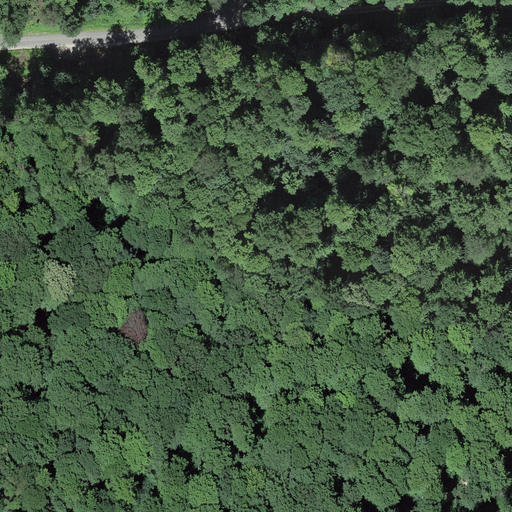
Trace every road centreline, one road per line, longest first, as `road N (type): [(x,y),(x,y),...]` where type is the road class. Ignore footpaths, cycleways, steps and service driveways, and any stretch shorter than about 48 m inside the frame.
road 1 (track): [(322,511),(176,352),(60,323),(32,307),(0,266)]
road 2 (track): [(511,9),(408,5),(217,21)]
road 3 (unclassified): [(0,42),(172,32),(217,21),(238,0)]
